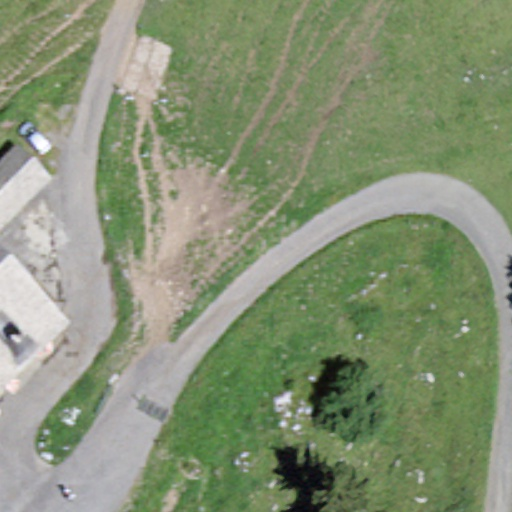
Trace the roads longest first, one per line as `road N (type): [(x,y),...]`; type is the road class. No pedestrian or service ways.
road 1 (unclassified): [(135,0),(100,84),(84,154),(83,336),(12,434),(5,464),(15,489),(47,502),(84,493),(243,289),(297,246),(371,205),(427,197),(469,208),(492,234),(511,288)]
road 2 (unclassified): [(511,388),(500,511)]
